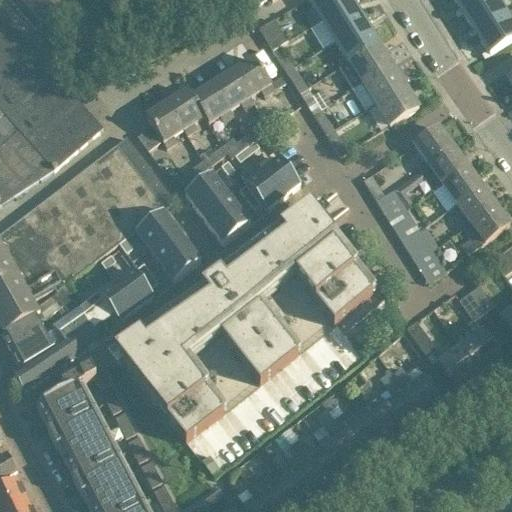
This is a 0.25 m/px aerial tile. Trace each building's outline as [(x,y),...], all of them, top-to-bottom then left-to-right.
[(20,0),(27,7),(43,24),(64,5),(59,0),(20,0)] [(239,0),(248,14),(266,3),(264,0),(239,0)] [(309,0),(308,1),(322,23),(351,4),(348,0),(309,0)] [(454,0),(463,13),(483,0),(454,0)] [(483,0),(463,13),(476,35),(505,17),(494,0),(483,0)] [(322,23),(336,44),(365,26),(351,4),(322,23)] [(511,27),(505,17),(476,35),(490,57),(511,42),(511,27)] [(272,54),(280,50),(288,45),(282,35),(286,33),(282,26),(277,28),(274,23),(259,32),(272,54)] [(0,149),(14,136),(52,176),(54,175),(103,132),(8,26),(0,32),(0,149)] [(336,44),(349,65),(378,47),(365,26),(336,44)] [(353,93),(362,87),(391,68),(378,47),(349,65),(339,71),(353,93)] [(272,54),(285,74),(292,70),(280,50),(272,54)] [(239,64),(230,70),(253,107),(254,106),(251,101),(262,95),(265,100),(274,94),(254,62),(242,69),(239,64)] [(362,87),(376,108),(405,90),(391,68),(362,87)] [(218,77),(209,82),(232,120),(234,119),(230,114),(241,108),(244,113),(253,107),(230,70),(229,70),(232,76),(222,82),(218,77)] [(295,89),(299,96),(307,92),(301,83),(296,76),(292,70),(285,74),(295,89)] [(189,95),(204,121),(209,128),(220,121),(223,126),(232,120),(209,82),(209,83),(212,88),(201,95),(198,90),(189,95)] [(178,100),(168,107),(188,139),(197,133),(193,127),(204,121),(189,95),(184,89),(174,95),(178,100)] [(405,90),(376,108),(390,130),(419,112),(405,90)] [(299,96),(313,117),(320,112),(307,92),(299,96)] [(168,107),(164,101),(154,107),(158,113),(146,120),(166,152),(176,146),(173,140),(183,134),(186,140),(188,139),(168,107)] [(266,124),(271,132),(290,118),(284,111),(268,123),(266,124)] [(313,117),(327,138),(334,134),(331,129),(320,112),(313,117)] [(250,148),(254,145),(271,132),(266,124),(261,119),(240,135),(245,140),(250,148)] [(414,149),(428,169),(453,151),(438,131),(414,149)] [(334,134),(327,138),(341,160),(348,155),(334,134)] [(0,149),(0,207),(52,176),(14,136),(0,149)] [(221,150),(227,158),(231,162),(250,148),(245,140),(237,146),(233,141),(221,150)] [(127,141),(116,149),(0,238),(0,327),(5,336),(39,318),(36,313),(57,296),(56,296),(98,264),(161,214),(175,204),(127,141)] [(244,152),(250,159),(259,151),(254,145),(244,152)] [(209,172),(227,158),(221,150),(214,155),(211,151),(199,159),(203,164),(209,172)] [(428,169),(419,175),(434,195),(442,188),(467,171),(453,151),(428,169)] [(244,152),(235,160),(240,166),(250,159),(244,152)] [(283,202),(300,189),(279,162),(262,175),(283,202)] [(189,186),(209,172),(203,164),(183,179),(189,186)] [(221,170),(228,180),(235,175),(228,165),(221,170)] [(467,171),(442,188),(456,208),(481,190),(467,171)] [(266,215),(283,202),(262,175),(245,188),(246,189),(253,198),(261,208),(266,215)] [(212,178),(184,199),(197,216),(225,194),(212,178)] [(363,184),(377,205),(384,201),(371,180),(363,184)] [(239,194),(247,204),(253,198),(246,189),(239,194)] [(384,201),(377,205),(389,225),(411,212),(414,209),(400,189),(384,201)] [(481,190),(456,208),(470,227),(495,210),(481,190)] [(225,194),(197,216),(210,232),(237,211),(225,194)] [(253,198),(247,204),(254,213),(261,208),(253,198)] [(114,356),(117,360),(186,447),(205,470),(212,464),(222,476),(365,362),(344,334),(382,303),(376,295),(377,295),(334,242),(334,241),(310,210),(201,292),(203,295),(114,356)] [(495,210),(470,227),(478,238),(461,250),(468,260),(509,230),(495,210)] [(237,211),(210,232),(223,249),(250,228),(237,211)] [(389,225),(400,243),(419,231),(416,227),(419,225),(411,212),(389,225)] [(163,215),(162,216),(135,236),(148,254),(176,232),(163,215)] [(400,243),(415,267),(433,255),(432,254),(438,250),(427,231),(421,234),(419,231),(400,243)] [(148,254),(160,270),(188,249),(176,232),(148,254)] [(119,247),(126,257),(133,252),(126,242),(119,247)] [(160,270),(173,287),(201,266),(188,249),(160,270)] [(511,249),(493,263),(503,278),(511,271),(511,249)] [(433,255),(415,267),(428,288),(436,283),(446,276),(433,255)] [(101,267),(106,273),(116,266),(111,259),(101,267)] [(2,338),(10,354),(25,346),(24,344),(31,340),(29,336),(40,330),(41,330),(37,324),(39,322),(41,324),(71,303),(76,300),(107,276),(98,264),(56,296),(57,296),(36,313),(39,318),(5,336),(2,338)] [(144,267),(137,272),(144,282),(151,277),(144,267)] [(116,286),(136,314),(154,302),(133,274),(116,286)] [(151,277),(144,282),(151,292),(158,287),(151,277)] [(119,327),(120,326),(136,314),(116,286),(100,298),(99,299),(119,327)] [(479,289),(469,296),(504,345),(511,339),(511,313),(502,321),(479,289)] [(56,348),(52,350),(19,372),(13,375),(23,393),(28,394),(101,345),(100,345),(123,330),(120,326),(119,327),(99,299),(100,298),(98,295),(77,311),(52,329),(54,332),(49,336),(56,348)] [(480,335),(459,350),(479,378),(501,362),(494,352),(504,345),(469,296),(458,304),(480,335)] [(432,346),(417,325),(406,333),(421,353),(422,353),(428,360),(436,354),(430,347),(432,346)] [(10,354),(19,372),(52,350),(56,348),(49,336),(45,338),(40,330),(29,336),(31,340),(24,344),(25,346),(10,354)] [(479,378),(459,350),(438,366),(458,393),(479,378)] [(91,371),(61,387),(65,395),(66,396),(78,390),(94,382),(92,379),(94,378),(91,371)] [(390,375),(389,376),(396,386),(421,420),(441,405),(423,380),(414,386),(407,377),(407,378),(402,371),(392,378),(390,375)] [(94,382),(96,386),(107,381),(103,373),(94,378),(92,379),(94,382)] [(383,407),(374,395),(373,396),(397,429),(401,434),(421,420),(396,386),(389,376),(381,382),(394,400),(383,407)] [(107,381),(96,386),(100,394),(111,388),(107,381)] [(371,410),(359,418),(378,443),(397,429),(373,396),(374,395),(366,384),(358,391),(365,401),(364,402),(371,410)] [(65,395),(44,407),(49,416),(41,420),(49,434),(47,435),(48,436),(90,414),(78,390),(66,396),(65,395)] [(102,397),(105,404),(116,399),(113,392),(102,397)] [(116,399),(105,404),(109,411),(120,406),(116,399)] [(328,415),(337,409),(330,399),(321,406),(328,415)] [(120,406),(109,411),(113,418),(124,413),(120,406)] [(90,414),(48,436),(56,452),(65,447),(70,455),(103,438),(90,414)] [(125,416),(115,422),(118,429),(129,423),(125,416)] [(320,446),(323,450),(324,452),(323,452),(342,477),(339,472),(358,458),(334,425),(329,418),(320,425),(330,439),(320,446)] [(344,418),(334,425),(358,458),(378,443),(359,418),(350,426),(344,418)] [(129,423),(118,429),(122,436),(133,430),(129,423)] [(133,430),(122,436),(126,443),(136,437),(133,430)] [(290,431),(282,436),(291,449),(299,444),(290,431)] [(103,438),(70,455),(74,464),(66,468),(73,482),(72,482),(73,484),(115,462),(103,438)] [(138,441),(127,446),(131,453),(142,448),(138,441)] [(142,448),(131,453),(135,460),(146,455),(142,448)] [(294,473),(284,480),(302,506),(322,491),(298,459),(291,449),(282,456),(289,465),(294,473)] [(308,451),(298,459),(322,491),(342,477),(323,452),(324,452),(323,450),(313,457),(308,451)] [(0,483),(17,474),(6,455),(0,458),(0,483)] [(146,455),(135,460),(139,467),(149,462),(146,455)] [(251,461),(244,467),(251,477),(253,479),(260,474),(251,461)] [(115,462),(73,484),(81,499),(90,494),(94,503),(127,485),(115,462)] [(151,465),(140,471),(144,478),(155,472),(151,465)] [(244,467),(238,472),(245,482),(251,477),(244,467)] [(155,472),(144,478),(148,485),(158,479),(155,472)] [(158,479),(148,485),(151,492),(162,486),(158,479)] [(268,481),(259,487),(276,511),(293,511),(302,506),(284,480),(274,488),(268,481)] [(0,511),(16,511),(28,506),(16,482),(0,489),(0,511)] [(127,485),(94,503),(99,511),(96,511),(134,511),(140,509),(127,485)] [(276,511),(259,487),(249,494),(255,502),(244,510),(245,511),(276,511)] [(164,490),(153,495),(157,502),(168,497),(164,490)] [(230,511),(218,493),(207,501),(211,507),(204,511),(230,511)] [(168,497),(157,502),(160,509),(171,504),(168,497)]
